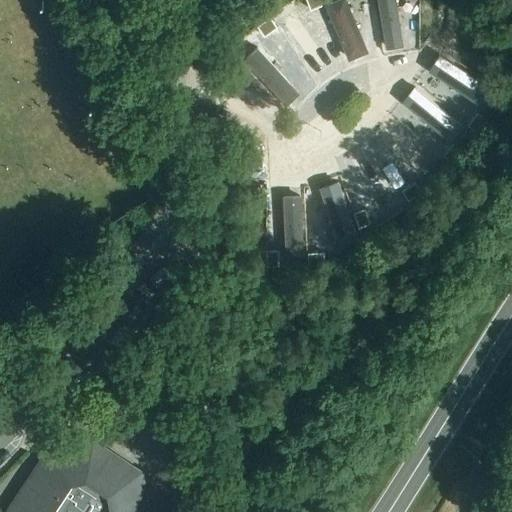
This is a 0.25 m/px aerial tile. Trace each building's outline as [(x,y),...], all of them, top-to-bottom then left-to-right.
[(307,0),(304,1),(311,15),(322,10),(317,0),(307,0)] [(269,21),(259,27),(268,39),(279,33),(274,26),(273,25),(269,21)] [(290,86),(261,51),(243,65),(272,101),(290,86)] [(418,77),(410,94),(462,118),(469,101),(418,77)] [(497,103),(508,107),(511,97),(511,89),(503,86),(497,103)] [(453,122),(444,129),(457,143),(466,135),(453,122)] [(418,130),(412,137),(427,149),(433,142),(418,130)] [(389,140),(372,156),(410,198),(427,182),(427,181),(389,140)] [(412,148),(404,156),(417,170),(426,162),(412,148)] [(330,186),(315,191),(324,227),(340,223),(330,186)] [(397,193),(386,196),(391,211),(402,207),(397,193)] [(306,260),(303,198),(282,199),(286,261),(306,260)] [(354,213),(343,216),(348,231),(360,227),(354,213)] [(323,242),(311,242),(312,257),(324,257),(323,242)] [(277,254),(265,255),(265,267),(266,269),(278,269),(278,266),(277,254)] [(144,511),(146,505),(145,495),(141,485),(136,475),(129,467),(121,460),(114,456),(110,453),(103,450),(92,446),(82,445),(71,446),(69,447),(61,450),(51,455),(43,462),(38,468),(36,470),(35,472),(8,511),(144,511)]
